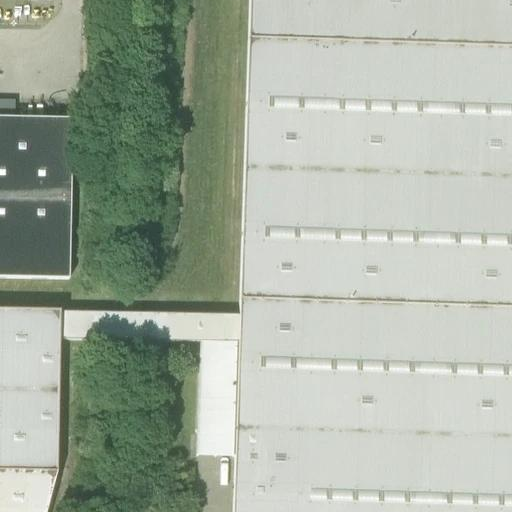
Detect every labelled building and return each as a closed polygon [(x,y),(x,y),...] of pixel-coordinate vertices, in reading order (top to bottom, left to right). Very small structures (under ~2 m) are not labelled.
[(511,0),(248,0),(248,41),(511,49),(511,0)] [(511,511),(511,49),(248,41),(239,318),(238,345),(234,459),(232,511),(511,511)] [(0,100),(0,119),(15,120),(15,101),(0,100)] [(15,120),(0,119),(0,279),(68,281),(71,121),(15,120)] [(59,313),(0,311),(0,473),(56,475),(59,342),(59,315),(59,313)] [(199,345),(238,345),(239,318),(59,315),(59,342),(198,345),(199,345)] [(196,458),(234,459),(238,345),(199,345),(196,458)] [(0,511),(46,511),(56,475),(0,473),(0,511)]
